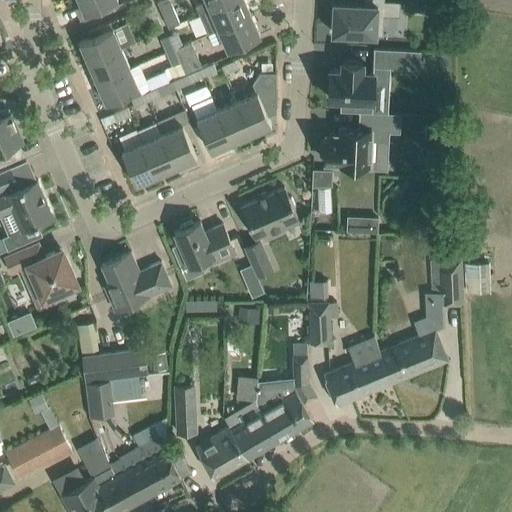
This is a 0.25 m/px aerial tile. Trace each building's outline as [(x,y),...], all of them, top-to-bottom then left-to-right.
[(79,0),(85,12),(113,0),(79,0)] [(170,0),(158,0),(157,1),(163,13),(169,27),(177,23),(180,22),(170,0)] [(204,0),(195,4),(199,13),(229,0),(204,0)] [(218,28),(252,14),(245,0),(229,0),(199,13),(207,33),(218,28)] [(363,0),(363,3),(334,1),(332,32),(382,34),(383,14),(399,15),(400,0),(396,0),(363,0)] [(422,0),(416,0),(414,10),(437,17),(440,5),(422,0)] [(252,14),(218,28),(227,49),(260,34),(252,14)] [(163,29),(157,15),(149,19),(155,32),(163,29)] [(89,61),(122,47),(113,27),(80,41),(89,61)] [(174,48),(182,44),(176,31),(169,34),(174,48)] [(166,51),(174,48),(169,34),(161,38),(166,51)] [(185,73),(199,68),(202,66),(191,40),(182,44),(174,48),(180,61),(185,73)] [(97,81),(130,67),(122,47),(89,61),(97,81)] [(420,68),(421,49),(374,47),(373,66),(420,68)] [(185,73),(180,61),(174,48),(166,51),(172,65),(167,67),(173,79),(185,73)] [(235,59),(221,64),(225,73),(238,67),(235,59)] [(363,61),(343,60),(342,69),(330,69),(329,97),(341,97),(340,109),(358,110),(372,111),(374,71),(362,70),(363,61)] [(199,68),(203,76),(216,70),(213,62),(202,66),(199,68)] [(130,67),(97,81),(106,102),(139,87),(130,67)] [(175,88),(203,76),(199,68),(185,73),(173,79),(171,79),(175,88)] [(267,113),(276,109),(276,71),(260,71),(252,82),(256,91),(236,99),(251,132),(272,123),(267,113)] [(151,89),(144,91),(148,100),(175,88),(171,79),(169,80),(151,89)] [(135,105),(148,100),(144,91),(131,97),(135,105)] [(231,141),(251,132),(236,99),(217,108),(231,141)] [(127,105),(113,111),(117,119),(131,114),(127,105)] [(217,108),(197,117),(211,150),(231,141),(217,108)] [(0,164),(7,162),(3,151),(4,148),(23,140),(9,109),(0,112),(0,164)] [(400,131),(401,112),(372,111),(358,110),(358,111),(360,111),(359,128),(342,127),(342,133),(327,133),(327,140),(323,139),(322,153),(326,153),(326,161),(349,162),(349,166),(369,167),(371,140),(389,141),(389,131),(400,131)] [(182,123),(162,132),(176,165),(197,156),(182,123)] [(162,132),(142,140),(157,173),(176,165),(162,132)] [(136,182),(156,173),(142,140),(122,149),(136,182)] [(10,166),(0,170),(0,188),(16,181),(10,166)] [(311,211),(330,211),(332,167),(312,166),(311,211)] [(0,213),(12,208),(22,229),(53,216),(37,179),(6,193),(0,195),(0,213)] [(292,196),(288,195),(284,186),(242,204),(256,235),(271,229),(272,232),(283,227),(282,224),(298,217),(294,207),(296,205),(292,196)] [(345,213),(345,230),(376,231),(377,214),(345,213)] [(179,242),(172,245),(181,265),(182,264),(184,268),(202,260),(208,258),(210,263),(236,252),(223,222),(205,230),(200,220),(174,231),(179,242)] [(1,237),(5,248),(21,241),(16,230),(1,237)] [(260,239),(245,245),(258,275),(273,268),(260,239)] [(30,245),(5,256),(10,267),(12,271),(21,267),(25,277),(32,273),(43,297),(78,282),(66,255),(65,256),(55,252),(54,251),(36,259),(34,256),(30,245)] [(104,285),(115,309),(172,284),(161,260),(139,269),(131,250),(102,263),(110,282),(104,285)] [(443,325),(442,302),(463,301),(461,257),(430,259),(431,291),(424,291),(425,316),(414,320),(419,333),(380,349),(393,381),(448,358),(436,327),(442,324),(442,325),(443,325)] [(487,262),(466,263),(467,291),(489,290),(487,262)] [(244,279),(252,296),(262,292),(254,275),(244,279)] [(319,296),(319,280),(308,280),(309,296),(319,296)] [(185,300),(186,310),(216,310),(216,299),(185,300)] [(331,341),(329,316),(339,315),(338,300),(309,302),(311,342),(331,341)] [(279,304),(269,304),(269,312),(279,312),(279,304)] [(239,305),(237,321),(259,323),(261,307),(239,305)] [(98,348),(93,321),(76,324),(82,351),(98,348)] [(380,349),(374,334),(350,344),(356,359),(324,372),(337,404),(393,381),(380,349)] [(308,378),(308,354),(307,341),(292,341),(292,355),(293,355),(294,379),(308,378)] [(144,347),(83,355),(86,381),(91,415),(114,412),(111,384),(123,382),(125,396),(143,394),(141,374),(147,373),(144,347)] [(165,352),(151,354),(154,370),(167,368),(165,352)] [(195,380),(175,381),(177,430),(197,429),(195,380)] [(313,418),(303,401),(296,389),(261,410),(278,439),(313,418)] [(28,397),(36,412),(48,406),(41,391),(28,397)] [(278,439),(261,410),(254,398),(224,416),(229,425),(248,457),(278,439)] [(73,449),(63,431),(59,423),(6,451),(19,477),(73,449)] [(214,477),(248,457),(229,425),(195,445),(214,477)] [(132,464),(116,473),(132,503),(181,476),(171,458),(157,434),(125,451),(132,464)] [(87,468),(107,460),(97,435),(77,444),(87,468)] [(0,486),(13,480),(4,464),(2,459),(0,460),(0,486)] [(116,473),(115,473),(110,464),(61,492),(72,511),(116,511),(132,503),(116,473)]
